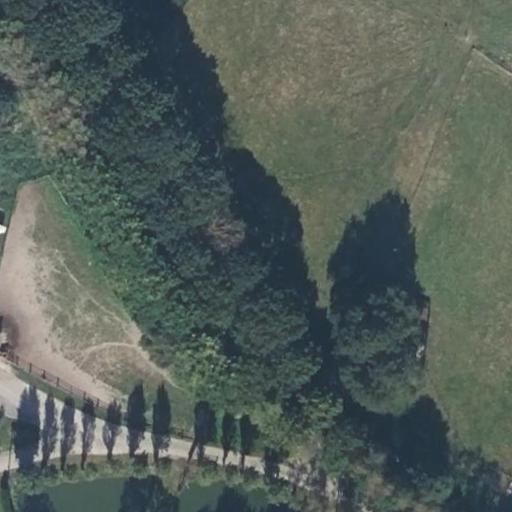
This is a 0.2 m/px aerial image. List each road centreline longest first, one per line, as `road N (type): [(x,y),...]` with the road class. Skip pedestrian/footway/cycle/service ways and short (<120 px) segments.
road 1 (unclassified): [(326,483),(62,63),(12,0)]
road 2 (unclassified): [(326,483),(191,454)]
